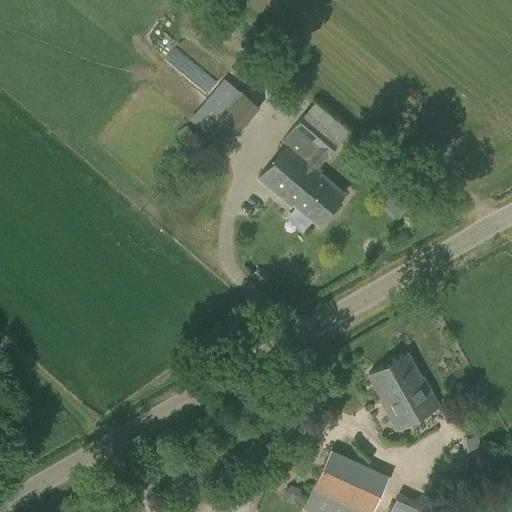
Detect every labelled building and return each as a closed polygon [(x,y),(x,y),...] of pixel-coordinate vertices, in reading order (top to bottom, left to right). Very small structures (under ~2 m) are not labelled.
[(240,90),(204,133),(224,149),(260,107),(240,90)] [(281,140),(285,143),(258,174),(291,202),(293,199),(320,222),(343,194),(318,173),(321,170),(317,167),(340,140),(305,111),(281,140)] [(379,398),(396,429),(438,405),(421,376),(420,377),(405,351),(367,373),(380,397),(379,398)] [(371,511),(388,476),(330,448),(302,509),(308,511),(371,511)] [(432,511),(435,507),(398,490),(388,511),(432,511)]
